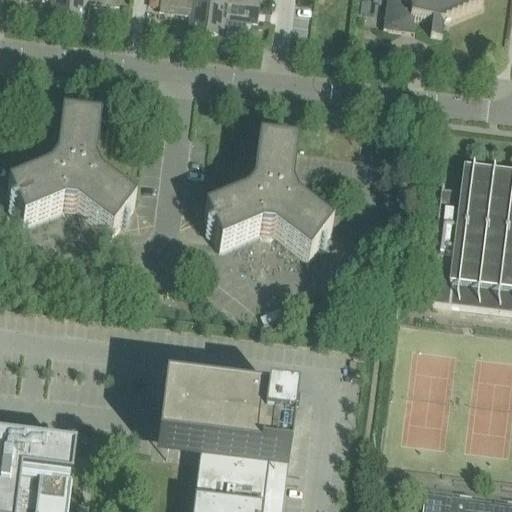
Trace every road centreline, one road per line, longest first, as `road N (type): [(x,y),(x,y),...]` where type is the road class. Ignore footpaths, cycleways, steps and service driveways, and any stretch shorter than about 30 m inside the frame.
road 1 (residential): [(166,243),(259,297),(361,268),(381,102)]
road 2 (residential): [(187,77),(0,53)]
road 3 (residential): [(0,238),(60,273),(166,243)]
road 4 (residential): [(166,243),(187,77)]
road 5 (residential): [(511,118),(381,102)]
